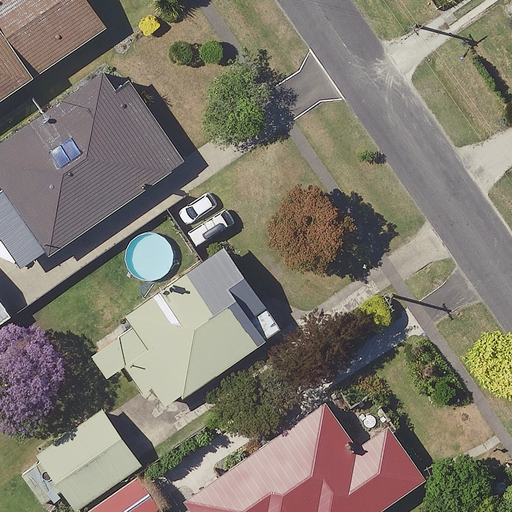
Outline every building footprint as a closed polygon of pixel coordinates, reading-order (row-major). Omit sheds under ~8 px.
[(0,0),(0,100),(110,27),(91,0),(0,0)] [(108,71),(0,143),(0,176),(53,254),(190,161),(134,79),(120,89),(108,71)] [(286,332),(227,246),(126,314),(134,325),(93,352),(111,378),(128,367),(147,394),(155,388),(168,406),(183,396),(186,400),(286,332)] [(0,327),(15,318),(0,296),(0,327)] [(332,404),(189,500),(197,511),(383,511),(431,480),(394,425),(361,447),(332,404)] [(146,466),(106,408),(40,452),(80,510),(146,466)] [(166,511),(142,476),(88,511),(166,511)]
